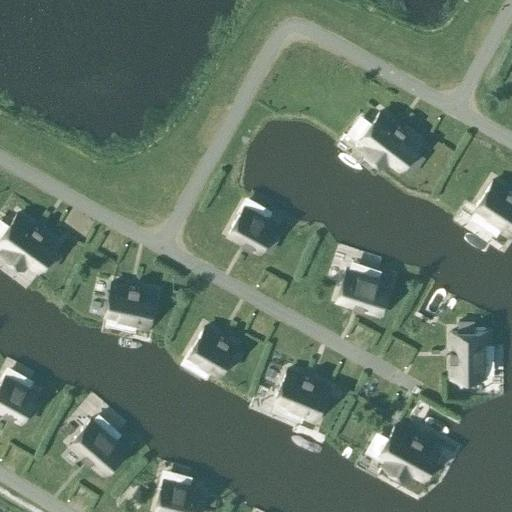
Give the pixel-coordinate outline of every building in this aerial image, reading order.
[(190,104),(187,103),(173,136),(202,148),(221,101),(196,91),(190,104)] [(398,171),(403,164),(410,169),(421,156),(415,150),(422,141),(380,108),(357,137),(362,142),(358,148),(383,168),(388,163),(398,171)] [(508,240),(511,233),(511,188),(493,175),(471,208),(497,225),(493,230),(508,240)] [(224,234),(258,254),(278,220),(244,200),(224,234)] [(38,270),(43,263),(51,268),(61,254),(54,248),(60,239),(17,208),(0,232),(0,242),(1,243),(0,245),(0,252),(23,269),(28,263),(38,270)] [(333,300),(379,316),(394,272),(377,267),(375,273),(346,263),(333,300)] [(148,332),(158,287),(110,277),(102,316),(132,322),(131,328),(148,332)] [(218,376),(237,342),(204,322),(184,356),(218,376)] [(492,327),(447,328),(447,376),(486,376),(486,345),(492,345),(492,327)] [(313,425),(331,383),(286,364),(271,400),(299,412),(297,418),(313,425)] [(4,369),(0,376),(0,411),(20,422),(38,387),(4,369)] [(65,443),(102,475),(132,440),(121,430),(115,436),(90,413),(65,443)] [(422,481),(441,446),(394,420),(376,454),(382,457),(379,463),(408,480),(411,475),(422,481)] [(161,473),(152,511),(154,511),(192,511),(200,483),(161,473)]
